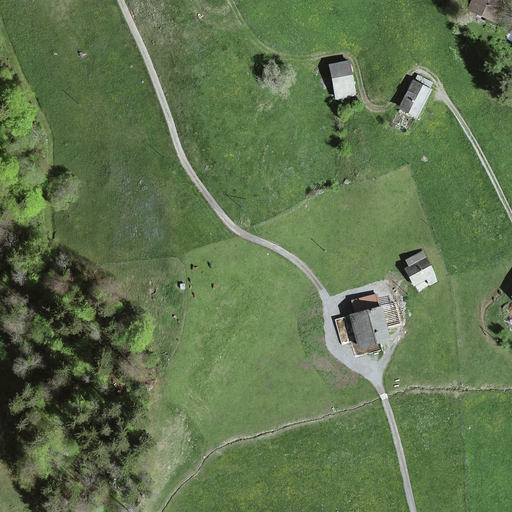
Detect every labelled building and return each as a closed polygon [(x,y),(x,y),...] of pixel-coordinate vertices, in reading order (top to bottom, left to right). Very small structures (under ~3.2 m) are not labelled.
[(489,16),(487,20),(497,24),(506,4),(496,0),(474,0),(471,8),(489,16)] [(330,65),(337,98),(355,94),(349,62),(330,65)] [(418,75),(401,107),(416,115),(433,83),(418,75)] [(430,283),(436,280),(422,253),(408,260),(411,266),(407,268),(414,283),(426,277),(430,283)] [(370,351),(368,345),(388,339),(376,295),(351,302),(355,314),(352,315),(363,353),(370,351)]
